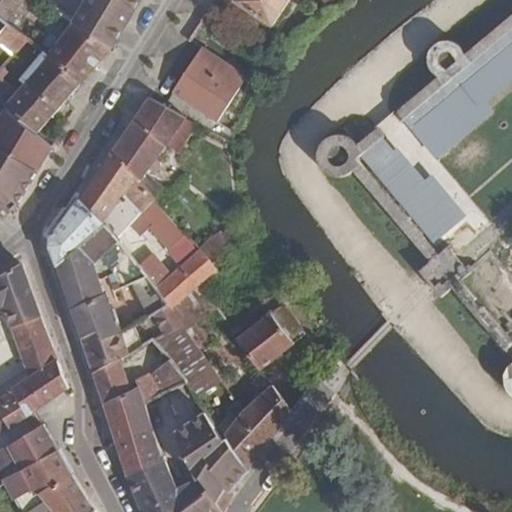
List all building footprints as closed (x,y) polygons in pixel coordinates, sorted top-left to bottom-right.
[(41,0),(40,0),(0,0),(0,15),(11,24),(16,29),(41,0)] [(87,0),(73,23),(80,28),(113,48),(142,0),(87,0)] [(236,0),(235,2),(273,26),(289,0),(236,0)] [(235,29),(210,9),(201,22),(225,41),(235,29)] [(113,48),(80,28),(73,23),(47,57),(81,84),(113,48)] [(16,29),(11,24),(0,35),(0,42),(16,55),(29,39),(16,29)] [(511,29),(406,117),(436,152),(486,111),(479,103),(511,76),(511,29)] [(248,76),(203,47),(174,92),(218,121),(248,76)] [(64,104),(81,84),(47,57),(43,53),(21,80),(25,84),(17,94),(5,107),(8,110),(20,120),(38,134),(39,132),(64,104)] [(113,154),(141,182),(155,197),(161,189),(146,174),(166,146),(187,118),(151,99),(113,154)] [(0,195),(6,201),(13,195),(20,202),(53,146),(54,144),(39,132),(38,134),(20,120),(8,110),(0,123),(0,195)] [(197,123),(187,118),(166,146),(176,153),(197,123)] [(375,126),(351,146),(432,244),(464,218),(429,175),(420,181),(375,126)] [(445,159),(463,187),(504,161),(485,133),(445,159)] [(329,136),(317,152),(339,167),(351,151),(329,136)] [(80,201),(106,225),(118,239),(131,225),(142,234),(149,228),(182,266),(157,287),(170,303),(174,308),(202,284),(222,266),(218,261),(204,248),(175,217),(171,213),(155,197),(141,182),(113,154),(80,201)] [(179,206),(161,189),(155,197),(171,213),(179,206)] [(0,219),(6,215),(20,202),(13,195),(6,201),(0,195),(0,219)] [(106,225),(80,201),(51,238),(50,247),(58,266),(106,225)] [(183,210),(179,206),(171,213),(175,217),(183,210)] [(237,220),(221,235),(232,248),(248,232),(237,220)] [(101,344),(120,334),(107,296),(132,285),(148,317),(153,314),(170,303),(157,287),(149,277),(122,243),(118,239),(106,225),(58,266),(83,338),(94,332),(101,344)] [(220,234),(204,248),(218,261),(232,248),(221,235),(220,234)] [(0,309),(5,306),(12,328),(30,378),(58,361),(42,317),(22,263),(0,276),(0,309)] [(219,308),(202,284),(174,308),(183,324),(187,330),(219,308)] [(270,315),(237,340),(261,371),(307,335),(285,303),(282,306),(274,296),(262,305),(270,315)] [(183,324),(174,308),(170,303),(153,314),(164,334),(183,324)] [(220,380),(187,330),(183,324),(164,334),(154,339),(170,360),(188,382),(198,397),(220,380)] [(143,346),(134,325),(120,334),(101,344),(94,332),(83,338),(94,372),(120,359),(129,355),(143,346)] [(131,390),(120,359),(94,372),(104,403),(128,476),(165,460),(146,403),(141,386),(131,390)] [(164,393),(188,382),(170,360),(153,374),(139,381),(141,386),(146,403),(164,393)] [(30,378),(19,384),(0,398),(0,408),(13,427),(37,411),(71,388),(58,361),(30,378)] [(511,363),(495,368),(506,403),(511,401),(511,363)] [(273,386),(244,412),(226,435),(227,437),(233,447),(249,470),(277,431),(292,411),(273,386)] [(226,435),(244,412),(236,402),(229,410),(231,413),(217,429),(224,440),(227,437),(226,435)] [(0,408),(0,434),(13,427),(0,408)] [(89,511),(94,509),(59,451),(44,424),(0,451),(0,487),(6,483),(15,500),(20,508),(22,511),(89,511)] [(230,492),(249,470),(233,447),(217,465),(201,477),(202,478),(210,490),(218,503),(225,488),(230,492)] [(128,476),(143,511),(181,511),(210,490),(202,478),(179,490),(165,460),(128,476)] [(225,488),(218,503),(223,511),(225,511),(232,497),(230,492),(225,488)] [(223,511),(218,503),(210,490),(181,511),(223,511)]
